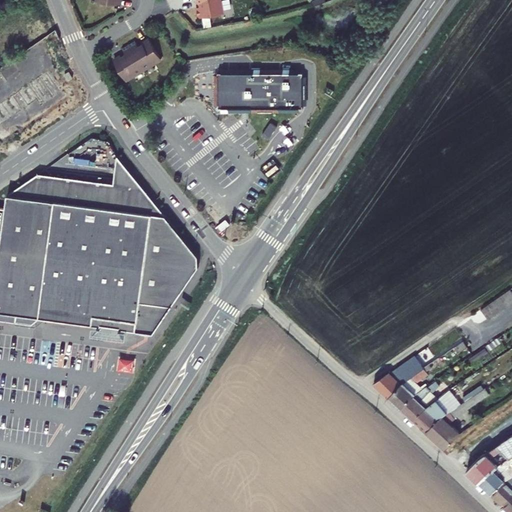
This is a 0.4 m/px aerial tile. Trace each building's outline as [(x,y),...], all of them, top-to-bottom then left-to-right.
[(226,11),(224,0),(200,0),(199,1),(203,3),(203,7),(199,8),(201,18),(206,17),(213,16),(224,14),(226,11)] [(224,0),(226,8),(232,7),(231,0),(224,0)] [(213,16),(206,17),(208,27),(215,26),(213,16)] [(138,41),(131,45),(146,70),(164,59),(153,40),(145,44),(146,46),(142,48),(138,41)] [(146,70),(131,45),(125,49),(129,56),(125,58),(124,57),(117,61),(129,81),(146,70)] [(0,71),(0,88),(1,90),(17,78),(9,66),(0,71)] [(219,72),(220,108),(305,107),(304,71),(291,72),(291,69),(285,69),(285,72),(262,72),(262,69),(234,69),(234,72),(219,72)] [(39,75),(18,90),(27,102),(48,86),(39,75)] [(18,90),(13,94),(22,105),(27,102),(18,90)] [(13,94),(0,103),(0,120),(1,121),(22,105),(13,94)] [(273,123),(265,135),(271,140),(280,127),(273,123)] [(121,155),(117,184),(147,188),(121,155)] [(41,174),(11,195),(9,209),(0,207),(0,236),(5,237),(0,274),(0,319),(35,325),(43,318),(105,327),(105,325),(123,327),(123,329),(140,331),(143,308),(171,312),(199,266),(201,255),(169,215),(147,188),(117,184),(41,174)] [(511,288),(483,309),(490,319),(511,303),(511,288)] [(143,308),(140,331),(157,334),(171,312),(143,308)] [(403,384),(428,368),(443,358),(471,339),(465,330),(422,360),(418,354),(393,373),(392,371),(375,383),(391,397),(403,384)] [(119,370),(136,371),(136,356),(120,356),(119,370)] [(391,397),(404,409),(416,395),(424,390),(418,382),(431,373),(428,368),(403,384),(391,397)] [(416,395),(404,409),(416,420),(435,401),(438,403),(445,398),(445,395),(433,384),(424,390),(416,395)] [(440,418),(428,431),(447,448),(459,435),(464,432),(453,422),(459,418),(459,417),(492,394),(487,386),(453,409),(440,418)] [(453,409),(445,398),(438,403),(435,401),(416,420),(428,431),(440,418),(453,409)] [(511,435),(500,443),(505,448),(511,455),(511,435)] [(488,451),(494,457),(505,448),(500,443),(488,451)] [(494,457),(488,451),(470,470),(482,482),(500,463),(494,457)] [(511,455),(500,463),(511,474),(511,455)] [(494,493),(511,474),(500,463),(482,482),(494,493)] [(494,493),(506,505),(511,499),(511,474),(494,493)]
